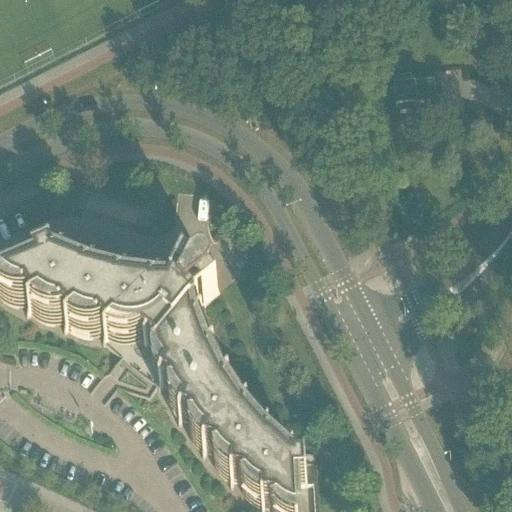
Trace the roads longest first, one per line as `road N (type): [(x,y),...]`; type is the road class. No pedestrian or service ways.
road 1 (tertiary): [(364,323),(289,186),(229,134),(186,115),(115,108),(48,123),(0,147)]
road 2 (tertiary): [(0,179),(99,133),(148,129),(218,153),(266,196),(346,350)]
road 3 (tertiary): [(346,350),(396,440),(435,477)]
road 4 (tertiary): [(435,477),(420,428),(379,351)]
road 5 (tertiary): [(379,351),(454,308),(474,279)]
